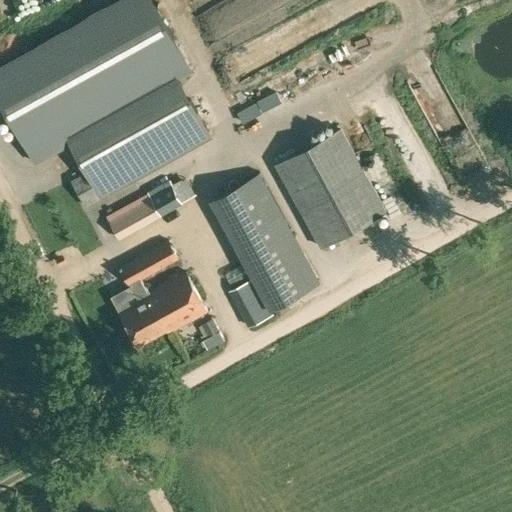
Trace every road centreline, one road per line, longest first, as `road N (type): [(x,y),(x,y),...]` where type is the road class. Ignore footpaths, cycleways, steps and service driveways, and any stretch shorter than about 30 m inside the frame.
road 1 (track): [(511,198),(120,417)]
road 2 (track): [(167,511),(0,193)]
road 3 (unknown): [(44,279),(211,189),(263,133)]
road 4 (unknown): [(263,133),(414,37)]
road 5 (unknown): [(263,133),(346,290)]
road 6 (track): [(0,484),(120,417)]
